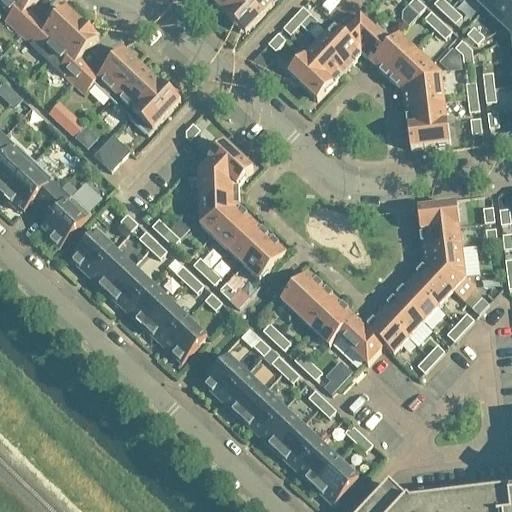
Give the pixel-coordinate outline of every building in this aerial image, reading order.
[(27,12),(38,0),(5,0),(3,2),(4,3),(0,7),(10,16),(4,23),(20,38),(37,20),(27,12)] [(226,18),(243,0),(213,0),(216,2),(214,5),(227,17),(226,18)] [(246,36),(278,2),(276,0),(243,0),(226,18),(246,36)] [(426,10),(415,0),(408,8),(419,18),(426,10)] [(451,9),(441,0),(439,0),(434,7),(444,17),(451,9)] [(472,0),(484,11),(493,0),(472,0)] [(503,28),(511,18),(511,0),(493,0),(484,11),(503,28)] [(83,24),(67,9),(47,30),(37,20),(20,38),(38,55),(47,63),(83,24)] [(462,19),(451,9),(444,17),(455,27),(462,19)] [(293,20),(300,27),(308,35),(318,24),(302,10),(293,20)] [(434,32),(441,25),(431,15),(424,22),(434,32)] [(390,46),(360,18),(343,37),(361,54),(361,56),(372,66),(390,46)] [(511,18),(503,28),(511,36),(511,18)] [(290,38),(300,27),(293,20),(283,31),(290,38)] [(98,41),(97,39),(98,38),(83,24),(47,63),(74,87),(90,70),(80,61),(98,41)] [(452,35),(441,25),(434,32),(445,42),(452,35)] [(361,54),(343,37),(334,28),(319,45),(349,73),(349,72),(348,71),(361,56),(361,54)] [(485,40),(474,30),(467,37),(478,47),(485,40)] [(276,54),(286,43),(278,36),(268,47),(276,54)] [(388,81),(415,53),(399,38),(390,46),(372,66),(371,68),(372,68),(373,67),(388,81)] [(472,53),(462,44),(455,51),(462,58),(472,53)] [(349,73),(319,45),(304,60),(332,87),(347,72),(348,73),(349,73)] [(111,103),(144,68),(140,63),(137,66),(123,52),(98,79),(90,70),(74,87),(84,96),(93,86),(111,103)] [(403,97),(431,68),(415,53),(388,81),(404,96),(402,97),(403,97)] [(474,67),(472,53),(462,58),(463,68),(474,67)] [(332,87),(304,60),(286,80),(296,90),(299,87),(308,95),(306,96),(307,97),(308,96),(317,104),(332,87)] [(129,121),(161,86),(160,87),(147,74),(149,72),(144,68),(111,103),(129,120),(128,120),(129,121)] [(444,104),(441,77),(431,68),(403,97),(403,98),(404,98),(405,108),(403,108),(404,110),(405,109),(444,104)] [(494,91),(493,76),(482,77),(484,92),(494,91)] [(443,80),(445,93),(464,90),(462,78),(443,80)] [(5,85),(0,89),(0,97),(4,101),(12,92),(5,85)] [(129,121),(148,139),(180,104),(161,86),(129,121)] [(478,100),(476,86),(466,87),(467,101),(478,100)] [(496,105),(494,91),(484,92),(486,106),(496,105)] [(479,115),(478,100),(467,101),(469,116),(479,115)] [(447,126),(444,104),(405,109),(408,131),(447,126)] [(499,130),(497,116),(487,117),(489,131),(499,130)] [(482,136),(480,122),(470,123),(472,137),(482,136)] [(450,152),(447,126),(408,131),(411,153),(422,151),(423,153),(424,153),(423,151),(435,150),(435,154),(450,152)] [(190,145),(200,134),(193,127),(185,135),(186,140),(190,145)] [(121,165),(130,155),(113,138),(103,148),(121,165)] [(0,197),(2,199),(35,164),(15,146),(14,148),(5,139),(0,145),(0,197)] [(244,164),(245,163),(245,162),(243,163),(235,155),(238,152),(227,142),(209,161),(238,188),(253,172),(244,164)] [(121,165),(103,148),(93,159),(111,175),(121,165)] [(238,188),(209,161),(198,173),(199,201),(240,199),(238,199),(238,188)] [(61,192),(52,183),(53,182),(35,164),(2,199),(16,212),(18,209),(23,214),(33,204),(42,213),(61,192)] [(59,252),(91,217),(71,199),(70,200),(61,192),(42,213),(51,221),(41,231),(47,236),(44,239),(59,252)] [(216,243),(243,215),(238,211),(238,200),(240,200),(240,199),(199,201),(200,228),(216,243)] [(459,229),(456,203),(441,205),(442,209),(431,210),(430,208),(429,209),(429,210),(418,212),(420,233),(459,229)] [(495,225),(493,210),(483,212),(485,226),(495,225)] [(511,227),(509,212),(499,213),(501,228),(511,227)] [(231,257),(257,228),(254,225),(256,224),(255,223),(253,225),(243,215),(216,243),(231,257)] [(131,235),(138,228),(127,218),(120,225),(131,235)] [(169,233),(159,223),(152,230),(162,240),(169,233)] [(245,270),(272,242),(257,228),(231,257),(245,270)] [(462,250),(459,229),(420,233),(423,255),(421,255),(462,250)] [(497,246),(495,232),(485,233),(487,248),(497,246)] [(172,250),(180,243),(169,233),(162,240),(172,250)] [(91,278),(114,253),(96,235),(70,262),(84,276),(86,273),(91,278)] [(156,245),(146,235),(139,242),(149,252),(156,245)] [(511,251),(511,237),(502,238),(504,253),(511,251)] [(259,284),(286,255),(287,254),(286,253),(285,254),(272,242),(245,270),(259,284)] [(167,255),(156,245),(149,252),(160,262),(167,255)] [(476,292),(466,281),(462,250),(421,255),(421,256),(423,256),(424,268),(453,295),(464,305),(476,292)] [(107,298),(133,270),(114,253),(91,278),(96,282),(93,285),(107,298)] [(210,271),(200,261),(193,269),(204,279),(210,271)] [(453,295),(424,268),(410,283),(409,282),(408,283),(410,284),(438,311),(453,295)] [(193,279),(182,269),(175,277),(186,287),(193,279)] [(128,312),(151,287),(133,270),(107,298),(121,310),(123,308),(128,312)] [(221,281),(210,271),(204,279),(214,289),(221,281)] [(297,319),(324,290),(308,276),(309,274),(280,304),(297,319)] [(204,289),(193,279),(186,287),(197,297),(204,289)] [(438,311),(410,284),(395,300),(423,327),(438,311)] [(237,296),(226,286),(219,293),(230,303),(237,296)] [(144,332),(170,304),(151,287),(128,312),(132,317),(130,319),(144,332)] [(313,334),(341,304),(340,303),(339,305),(324,290),(297,319),(313,334)] [(222,307),(212,297),(205,304),(215,314),(222,307)] [(423,327),(395,300),(381,315),(380,313),(379,314),(380,316),(409,342),(423,327)] [(479,318),(489,307),(482,300),(472,311),(479,318)] [(165,347),(188,322),(170,304),(144,332),(157,345),(160,342),(165,347)] [(329,349),(338,340),(356,321),(356,320),(357,319),(356,318),(355,319),(340,305),(341,304),(313,334),(329,349)] [(409,342),(380,316),(366,330),(367,333),(394,358),(409,342)] [(464,334),(474,324),(467,317),(457,327),(464,334)] [(385,350),(367,333),(366,330),(356,321),(338,340),(368,368),(385,350)] [(181,367),(207,339),(188,322),(165,347),(169,351),(167,354),(181,367)] [(280,337),(269,327),(263,334),(273,344),(280,337)] [(464,334),(457,327),(447,338),(454,345),(464,334)] [(291,347),(280,337),(273,344),(284,354),(291,347)] [(271,352),(260,342),(253,350),(264,360),(271,352)] [(435,366),(445,355),(437,348),(427,359),(435,366)] [(312,366),(301,356),(294,364),(305,374),(312,366)] [(224,402),(247,377),(228,359),(202,387),(217,400),(219,398),(224,402)] [(425,376),(435,366),(427,359),(417,369),(425,376)] [(289,370),(278,360),(271,367),(282,377),(289,370)] [(322,376),(312,366),(305,374),(315,384),(322,376)] [(332,399),(353,376),(345,369),(324,391),(332,399)] [(299,379),(289,370),(282,377),(292,387),(299,379)] [(240,422),(266,394),(247,377),(224,402),(228,407),(226,409),(240,422)] [(261,437),(284,412),(266,394),(240,422),(253,435),(256,432),(261,437)] [(326,404),(315,394),(308,401),(319,411),(326,404)] [(336,414),(326,404),(319,411),(329,421),(336,414)] [(277,457),(303,429),(284,412),(261,437),(265,441),(263,444),(277,457)] [(362,438),(352,428),(345,436),(355,446),(362,438)] [(297,471),(321,446),(303,429),(277,457),(290,469),(293,467),(297,471)] [(373,448),(362,438),(355,446),(366,456),(373,448)] [(314,491),(339,464),(321,446),(297,471),(302,476),(300,478),(314,491)] [(332,509),(358,481),(339,464),(314,491),(332,509)] [(511,511),(511,494),(411,507),(389,487),(365,511),(511,511)]
